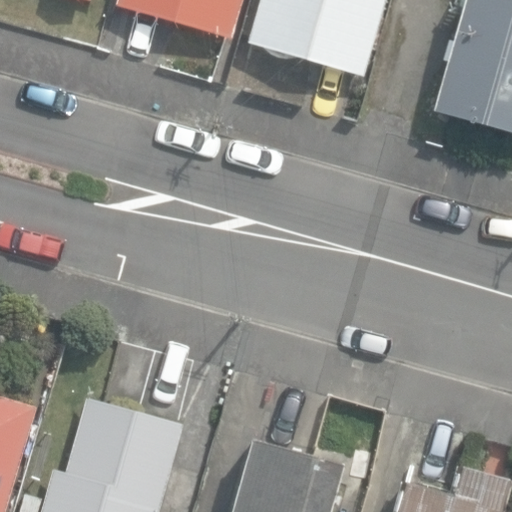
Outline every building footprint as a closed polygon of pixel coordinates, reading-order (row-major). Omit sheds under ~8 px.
[(119,0),(118,4),(234,37),(244,0),(119,0)] [(261,0),(250,43),(366,76),(388,0),(261,0)] [(511,0),(465,0),(435,111),(511,132),(511,0)] [(0,511),(4,511),(36,408),(0,396),(0,511)] [(52,468),(39,511),(159,511),(184,424),(87,396),(66,472),(52,468)] [(254,439),(239,494),(307,511),(331,511),(345,465),(254,439)] [(357,449),(352,475),(369,478),(374,452),(357,449)] [(399,511),(500,511),(501,511),(503,511),(511,482),(511,480),(465,466),(456,495),(409,482),(399,511)] [(307,511),(239,494),(233,511),(307,511)]
